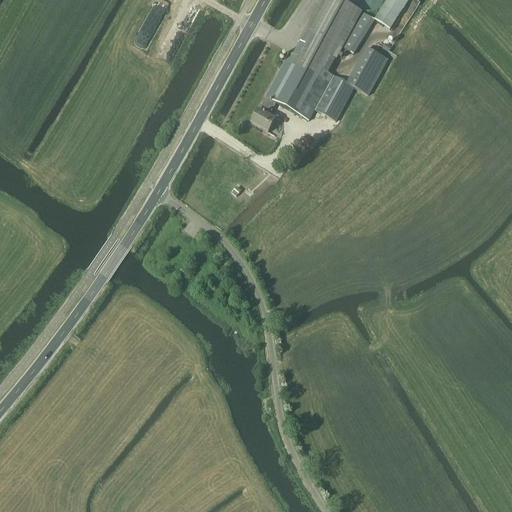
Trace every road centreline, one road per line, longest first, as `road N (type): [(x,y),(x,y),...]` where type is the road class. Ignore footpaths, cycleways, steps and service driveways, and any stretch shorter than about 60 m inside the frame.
road 1 (unclassified): [(324,511),(289,460),(248,272),(216,235),(159,194)]
road 2 (tertiary): [(0,412),(159,194)]
road 3 (tertiary): [(159,194),(266,0)]
